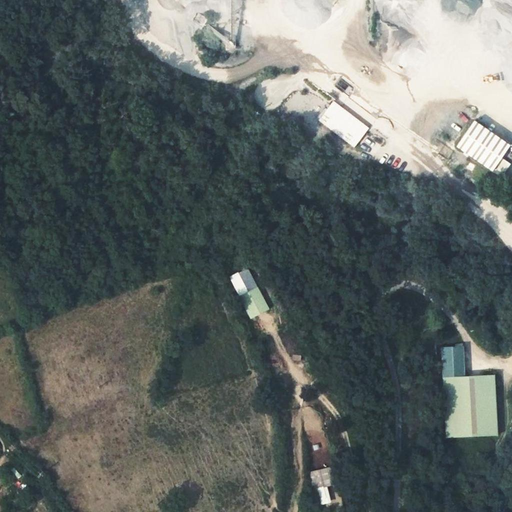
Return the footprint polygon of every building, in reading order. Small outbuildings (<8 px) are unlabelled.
[(348,95),(354,88),(341,79),(335,86),(348,95)] [(335,101),(319,120),(354,149),(370,130),(335,101)] [(511,140),(511,135),(474,109),(451,141),(500,180),(511,166),(500,158),(510,145),(511,140)] [(239,296),(251,320),(270,311),(259,286),(239,296)] [(488,389),(458,399),(465,419),(493,409),(488,389)] [(337,484),(331,467),(307,473),(317,506),(331,504),(325,488),(337,484)]
